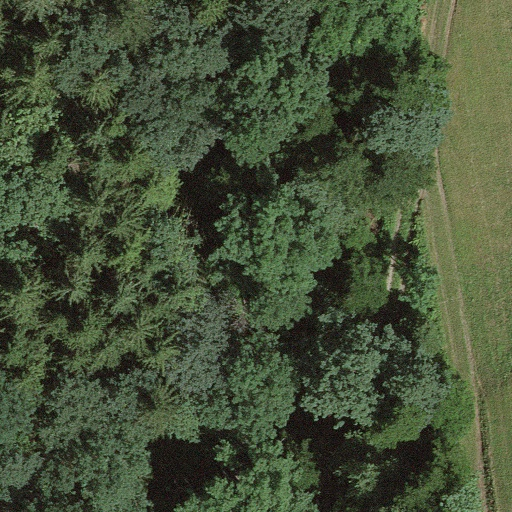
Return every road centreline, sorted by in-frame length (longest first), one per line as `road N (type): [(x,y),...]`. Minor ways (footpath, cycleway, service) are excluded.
road 1 (track): [(444,0),(426,139),(468,511)]
road 2 (track): [(325,511),(426,139)]
